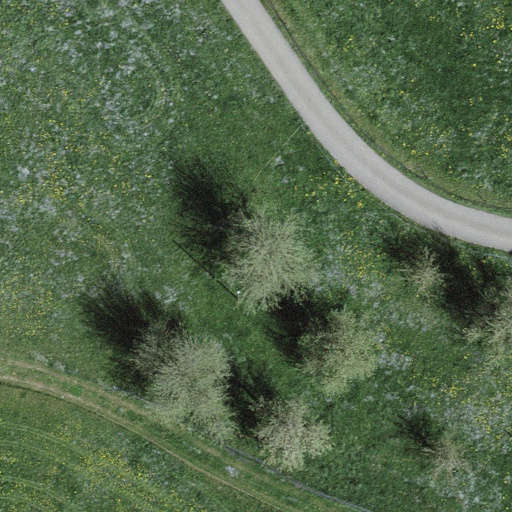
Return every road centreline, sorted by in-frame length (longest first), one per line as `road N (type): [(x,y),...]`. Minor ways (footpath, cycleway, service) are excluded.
road 1 (unclassified): [(238,0),(305,102),(426,211),(511,227)]
road 2 (track): [(311,511),(234,480),(55,376),(0,370)]
